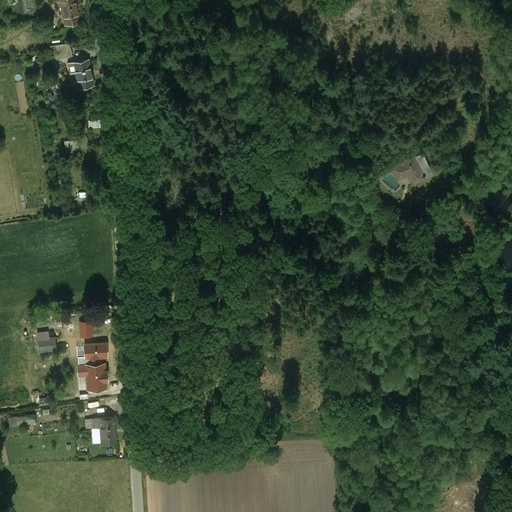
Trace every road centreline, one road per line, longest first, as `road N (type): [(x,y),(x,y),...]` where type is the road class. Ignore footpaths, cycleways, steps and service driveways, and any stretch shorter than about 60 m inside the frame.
road 1 (unclassified): [(95,0),(110,91),(138,511)]
road 2 (track): [(511,449),(444,247),(400,195)]
road 3 (track): [(133,443),(323,418)]
